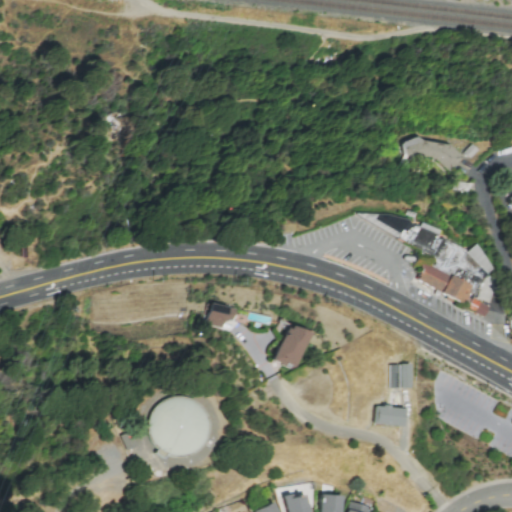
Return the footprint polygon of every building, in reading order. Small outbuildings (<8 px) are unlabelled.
[(484,272),(465,306),(416,279),(420,273),(419,266),(412,266),(413,248),(352,213),(382,213),(404,219),(400,226),(408,229),(411,223),(463,251),(484,272)] [(482,316),(486,305),(471,300),(467,311),(482,316)] [(220,327),(221,319),(230,321),(231,308),(205,304),(202,324),(220,327)] [(305,333),(283,324),(268,360),(290,368),(305,333)] [(397,388),(407,388),(407,364),(397,364),(397,388)] [(148,400),(148,452),(204,452),(204,400),(148,400)] [(372,425),(399,426),(400,407),(373,406),(372,425)] [(283,511),(306,511),(301,495),(295,497),(293,492),(279,497),(283,511)] [(337,511),(338,496),(317,495),(316,511),(337,511)] [(275,511),(271,502),(251,510),(251,511),(275,511)] [(366,511),(368,508),(347,502),(343,511),(366,511)]
